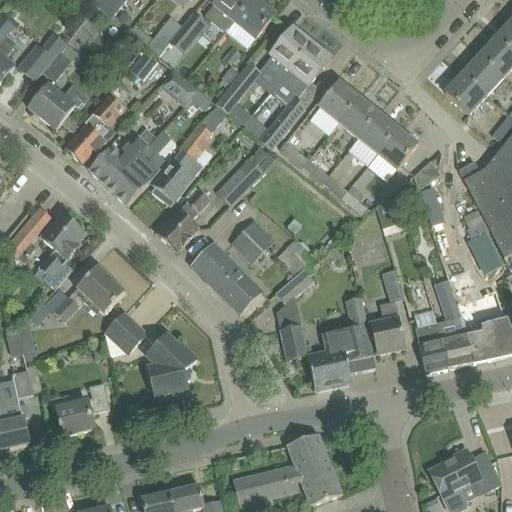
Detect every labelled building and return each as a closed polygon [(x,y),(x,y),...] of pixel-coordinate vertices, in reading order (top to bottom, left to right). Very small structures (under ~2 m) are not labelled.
[(92,0),(91,3),(101,11),(110,0),(92,0)] [(110,0),(101,11),(112,20),(128,0),(110,0)] [(219,0),(213,8),(205,19),(225,35),(234,25),(235,25),(255,1),(254,0),(219,0)] [(255,1),(235,25),(256,42),(276,17),(255,1)] [(183,30),(170,45),(182,55),(183,57),(207,27),(194,16),(182,30),(183,30)] [(114,19),(111,23),(128,37),(132,33),(131,32),(114,19)] [(16,46),(5,37),(11,29),(0,20),(0,85),(14,67),(5,60),(16,46)] [(157,60),(158,60),(183,30),(182,30),(175,23),(170,20),(153,42),(135,27),(131,32),(132,33),(128,37),(145,51),(147,49),(158,58),(157,60)] [(511,24),(496,41),(511,55),(511,24)] [(250,66),(242,77),(229,92),(216,107),(227,116),(243,97),(254,83),(271,97),(314,43),(304,35),(301,38),(293,31),(280,46),(271,58),(272,59),(259,74),(250,66)] [(480,60),(503,81),(511,70),(511,55),(496,41),(480,60)] [(325,52),(314,43),(271,97),(288,111),(261,145),(271,153),(305,111),(296,104),(309,88),(318,78),(331,62),(322,55),(325,52)] [(78,56),(66,47),(43,75),(55,85),(78,56)] [(38,48),(18,71),(32,83),(41,73),(52,60),(41,50),(38,48)] [(233,50),(224,61),(232,68),(242,57),(233,50)] [(145,54),(129,73),(143,84),(159,64),(145,54)] [(463,78),(486,99),(503,81),(480,60),(463,78)] [(221,85),(229,92),(242,77),(232,69),(223,81),(223,82),(221,85)] [(173,73),(159,90),(184,110),(191,101),(197,93),(173,73)] [(469,118),(486,99),(463,78),(446,97),(460,110),(469,118)] [(359,100),(339,85),(318,111),(338,126),(359,100)] [(55,133),(62,125),(73,112),(77,115),(89,101),(72,87),(61,100),(47,89),(28,111),(55,133)] [(197,93),(191,101),(204,112),(211,105),(197,93)] [(122,114),(108,98),(80,130),(81,131),(76,137),(63,152),(80,166),(91,154),(95,157),(106,145),(106,144),(115,135),(109,129),(120,117),(119,116),(122,114)] [(378,116),(359,100),(338,126),(357,142),(378,116)] [(157,190),(151,197),(163,206),(168,200),(170,197),(175,201),(202,169),(195,163),(200,157),(204,152),(209,146),(205,143),(211,136),(227,117),(217,109),(201,128),(152,186),(156,189),(157,190)] [(378,116),(357,142),(377,158),(398,131),(378,116)] [(511,123),(508,119),(491,140),(498,145),(511,128),(511,123)] [(370,166),(367,170),(386,186),(396,173),(397,173),(418,147),(398,131),(377,158),(370,166)] [(464,170),(459,173),(469,190),(504,261),(511,257),(511,138),(498,156),(486,172),(481,174),(475,164),(464,170)] [(110,148),(88,172),(108,191),(147,147),(139,140),(121,159),(110,148)] [(279,152),(303,170),(308,164),(285,145),(279,152)] [(147,147),(108,191),(126,208),(148,185),(167,166),(147,147)] [(263,177),(262,176),(274,164),(261,151),(249,163),(248,163),(216,195),(231,210),(263,177)] [(308,164),(303,170),(323,186),(328,179),(315,169),(308,164)] [(412,179),(418,193),(440,177),(430,164),(412,179)] [(328,179),(323,186),(342,202),(347,195),(334,184),(328,179)] [(347,195),(342,202),(361,217),(364,219),(371,213),(359,204),(364,199),(352,189),(347,195)] [(197,192),(156,236),(156,237),(176,255),(197,232),(189,224),(209,203),(197,192)] [(407,223),(397,193),(376,211),(382,231),(407,223)] [(40,211),(6,250),(24,265),(36,250),(31,245),(52,221),(40,211)] [(478,212),(464,219),(469,230),(483,224),(478,212)] [(39,273),(35,277),(42,284),(44,282),(55,292),(72,273),(64,266),(80,248),(76,245),(84,236),(74,228),(75,225),(69,220),(66,221),(62,217),(41,241),(56,254),(52,258),(50,257),(38,272),(39,273)] [(231,246),(252,266),(275,243),(254,223),(231,246)] [(287,250),(277,259),(296,278),(297,280),(304,274),(316,264),(296,242),(287,250)] [(212,245),(189,269),(239,317),(262,293),(212,245)] [(78,291),(69,299),(57,314),(67,323),(88,300),(106,316),(125,295),(97,270),(78,291)] [(296,278),(275,296),(285,308),(294,301),(313,285),(304,274),(297,280),(296,278)] [(449,284),(435,288),(448,324),(437,326),(442,344),(448,373),(473,367),(463,324),(457,308),(449,284)] [(402,296),(388,299),(390,306),(393,305),(404,303),(402,296)] [(463,324),(473,367),(511,358),(511,334),(496,297),(457,308),(463,324)] [(280,332),(278,332),(285,364),(306,359),(313,395),(350,387),(348,377),(374,371),(360,305),(359,301),(345,304),(346,309),(351,332),(335,336),(322,338),(326,355),(311,358),(310,354),(305,355),(300,328),(280,332)] [(393,305),(390,306),(379,308),(382,324),(369,327),(376,358),(404,352),(397,320),(397,321),(393,305)] [(425,378),(448,373),(442,344),(437,326),(433,313),(414,318),(418,331),(415,332),(421,360),(425,378)] [(147,337),(125,316),(107,334),(129,355),(147,337)] [(21,344),(27,366),(37,362),(28,324),(17,327),(18,334),(21,344)] [(18,334),(6,337),(9,347),(21,344),(18,334)] [(163,365),(147,369),(154,399),(172,395),(172,397),(188,393),(185,384),(190,383),(192,373),(189,370),(196,363),(181,349),(180,350),(166,338),(151,354),(163,365)] [(104,351),(94,354),(95,359),(101,362),(106,361),(104,351)] [(23,375),(12,377),(13,383),(14,384),(18,402),(34,398),(34,397),(28,373),(23,375)] [(13,383),(0,385),(0,454),(29,448),(28,446),(32,443),(30,435),(26,434),(23,421),(29,420),(26,408),(20,409),(19,406),(18,402),(14,384),(13,383)] [(53,413),(56,412),(62,439),(94,432),(90,415),(108,411),(103,387),(90,390),(93,402),(74,406),(73,403),(69,399),(50,403),(53,413)] [(342,497),(320,444),(317,437),(286,448),(294,468),(235,483),(241,508),(298,493),(295,481),(299,480),(311,508),(342,497)] [(452,463),(428,475),(446,511),(465,511),(467,505),(461,496),(484,485),(488,495),(501,488),(484,455),(470,462),(465,453),(451,461),(452,463)] [(170,496),(173,511),(194,511),(201,510),(201,511),(221,511),(220,503),(203,507),(199,489),(170,496)] [(159,498),(142,502),(144,511),(173,511),(170,496),(168,496),(166,494),(159,496),(159,498)]
